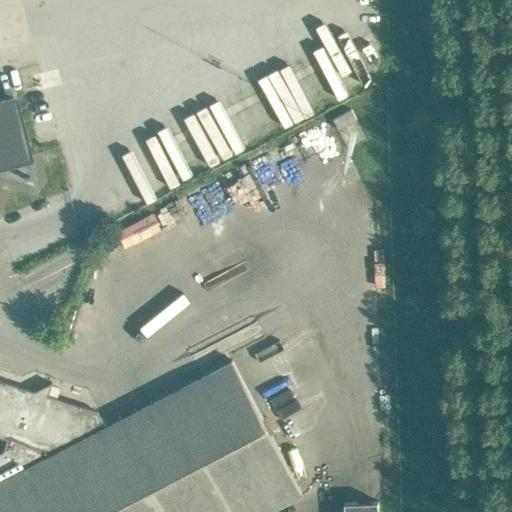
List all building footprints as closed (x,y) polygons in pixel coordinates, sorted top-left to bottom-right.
[(0,170),(30,179),(24,157),(28,157),(12,97),(0,100),(0,170)] [(333,118),(338,128),(357,119),(351,109),(333,118)] [(275,167),(293,161),(287,144),(270,150),(275,167)] [(314,327),(293,337),(297,345),(318,335),(314,327)] [(269,511),(302,495),(241,377),(232,359),(106,424),(102,416),(97,415),(98,412),(48,396),(52,382),(51,382),(49,390),(37,396),(35,391),(33,391),(0,380),(0,435),(8,438),(4,450),(0,452),(0,511),(379,511),(379,497),(346,497),(346,511),(269,511)] [(321,393),(342,387),(339,379),(319,384),(321,393)]
